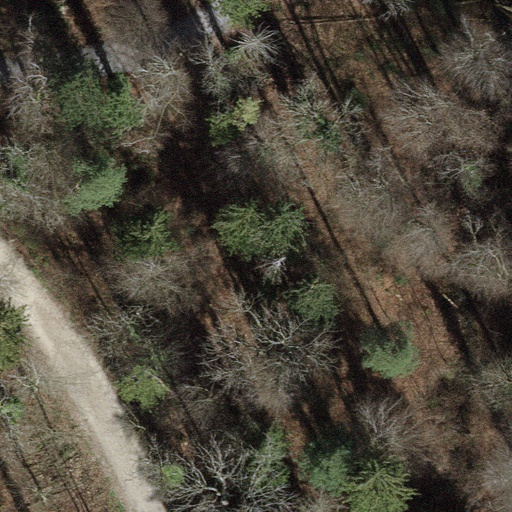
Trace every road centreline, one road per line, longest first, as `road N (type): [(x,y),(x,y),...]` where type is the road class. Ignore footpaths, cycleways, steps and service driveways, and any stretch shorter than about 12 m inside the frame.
road 1 (track): [(245,0),(233,19),(20,87),(0,85)]
road 2 (track): [(0,333),(130,511)]
